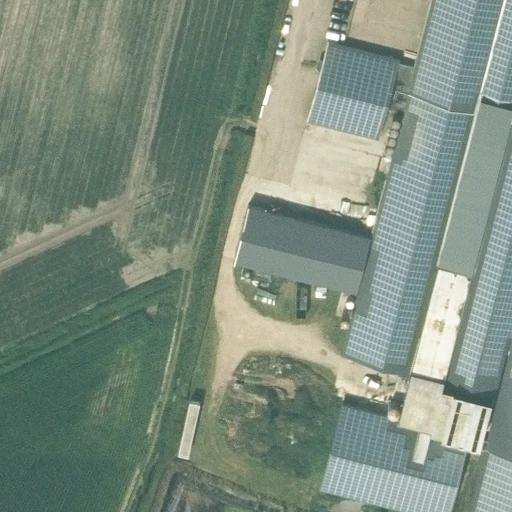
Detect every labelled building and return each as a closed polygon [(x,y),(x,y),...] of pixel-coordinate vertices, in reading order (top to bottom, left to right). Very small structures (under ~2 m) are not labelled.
[(328,42),(308,117),(328,122),(379,136),(381,126),(387,105),(404,110),(405,110),(370,234),(357,289),(359,290),(342,354),(411,372),(413,366),(430,370),(511,29),(511,0),(432,0),(415,66),(400,61),(347,47),(328,42)] [(407,389),(400,416),(479,436),(484,438),(496,392),(511,335),(511,29),(430,370),(413,366),(411,372),(410,376),(407,389)] [(313,156),(311,167),(360,175),(362,164),(313,156)] [(249,203),(235,258),(257,263),(319,279),(357,289),(370,234),(333,224),(272,208),(249,203)] [(342,401),(319,487),(417,511),(450,511),(468,443),(486,448),(469,511),(511,511),(511,350),(492,430),(489,439),(484,438),(479,436),(400,416),(342,401)] [(176,435),(192,437),(197,383),(182,382),(176,435)]
